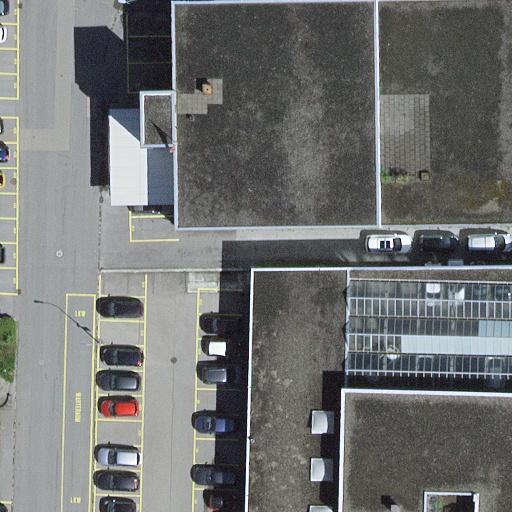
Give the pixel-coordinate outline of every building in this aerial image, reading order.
[(147,93),(147,111),(147,148),(179,148),(180,204),(180,232),(511,227),(511,0),(398,0),(177,3),(178,93),(147,93)] [(114,206),(180,204),(179,148),(147,148),(147,111),(113,112),(114,206)] [(104,292),(247,291),(246,250),(187,251),(187,271),(104,272),(104,292)] [(511,267),(352,269),(347,392),(511,396),(511,267)] [(511,511),(511,396),(347,392),(352,269),(254,270),(248,511),(511,511)]
